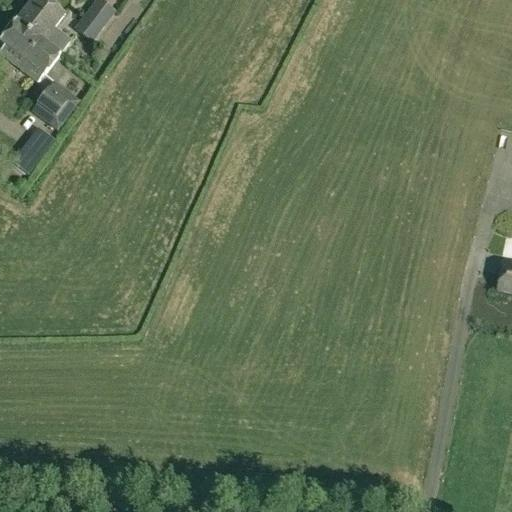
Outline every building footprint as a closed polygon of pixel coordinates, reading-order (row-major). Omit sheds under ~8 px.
[(43,0),(35,0),(17,24),(43,45),(59,58),(71,42),(54,29),(64,16),(43,0)] [(98,0),(97,0),(73,31),(91,45),(116,13),(98,0)] [(40,86),(61,59),(59,58),(43,45),(17,24),(1,45),(6,49),(1,56),(40,86)] [(495,29),(489,64),(503,66),(508,31),(495,29)] [(74,100),(75,98),(55,83),(32,114),(57,134),(80,104),(74,100)] [(511,264),(504,263),(496,292),(511,295),(511,264)]
